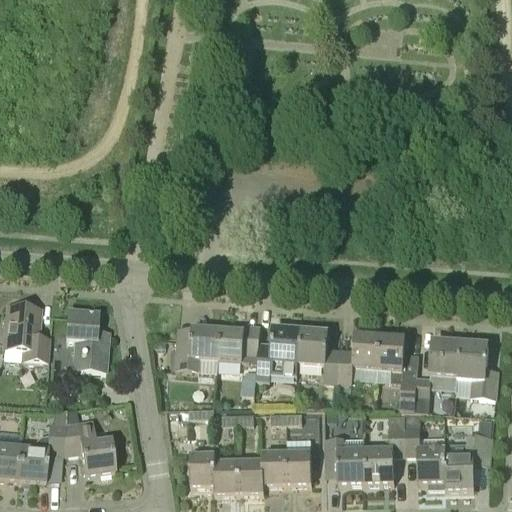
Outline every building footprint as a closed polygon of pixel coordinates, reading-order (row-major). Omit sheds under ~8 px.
[(9,312),(8,312),(4,356),(23,357),(22,367),(47,369),(49,345),(37,344),(39,315),(38,315),(38,316),(9,314),(9,312)] [(97,320),(68,318),(65,347),(74,348),(72,375),(105,378),(108,343),(95,342),(97,320)] [(258,369),(259,350),(261,333),(247,332),(247,338),(221,336),(218,366),(258,369)] [(194,364),(218,366),(221,336),(192,334),(191,346),(178,345),(175,377),(192,378),(194,364)] [(271,369),(298,371),(301,337),(273,334),(271,351),(259,350),(258,369),(256,386),(269,388),(271,369)] [(323,389),(337,391),(339,356),(327,355),(329,339),(301,337),(298,371),(325,373),(323,389)] [(339,356),(337,391),(352,392),(353,374),(378,376),(380,343),(355,341),(353,357),(339,356)] [(378,376),(403,378),(400,418),(415,419),(417,385),(419,361),(405,360),(406,345),(380,343),(378,376)] [(460,350),(433,347),(430,380),(457,383),(458,383),(460,350)] [(458,383),(457,383),(457,385),(472,387),(471,404),(496,406),(498,377),(486,376),(488,352),(460,350),(458,383)] [(491,374),(501,373),(499,351),(490,351),(491,374)] [(431,386),(417,385),(415,419),(429,420),(431,386)] [(65,432),(62,462),(81,460),(84,484),(114,480),(110,448),(93,450),(91,436),(79,438),(78,430),(76,415),(66,416),(65,432)] [(214,425),(214,415),(189,415),(190,425),(214,425)] [(270,431),(286,431),(285,420),(270,421),(270,431)] [(285,420),(286,431),(301,430),(301,420),(285,420)] [(222,431),(237,431),(237,421),(222,421),(222,431)] [(237,421),(237,431),(253,431),(253,421),(237,421)] [(389,456),(365,457),(365,491),(394,490),(394,462),(405,462),(405,434),(405,422),(389,422),(389,456)] [(62,465),(62,462),(65,432),(48,431),(47,443),(40,444),(35,448),(33,455),(20,454),(17,488),(45,491),(47,464),(62,465)] [(420,434),(405,434),(405,462),(417,462),(418,490),(445,489),(446,489),(445,463),(446,463),(446,454),(420,455),(420,434)] [(445,489),(445,497),(474,497),(474,471),(489,472),(492,443),(473,441),(471,463),(446,463),(445,463),(446,489),(445,489)] [(338,491),(365,491),(365,457),(350,457),(350,445),(324,445),(325,477),(337,477),(338,491)] [(0,487),(17,488),(20,454),(0,452),(0,487)] [(287,460),(288,492),(312,492),(311,459),(287,460)] [(263,468),(264,493),(288,492),(287,460),(262,460),(262,469),(263,468)] [(190,494),(214,494),(214,470),(216,469),(215,461),(190,462),(190,494)] [(239,469),(239,501),(264,501),(264,493),(263,468),(262,469),(239,469)] [(214,470),(214,494),(214,502),(239,501),(239,469),(216,469),(214,470)]
